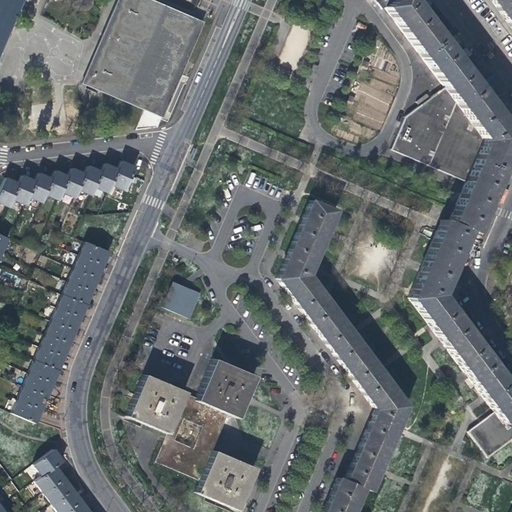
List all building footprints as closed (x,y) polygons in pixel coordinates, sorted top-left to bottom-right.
[(0,0),(0,47),(20,7),(23,0),(0,0)] [(167,93),(196,26),(135,0),(114,0),(109,12),(96,42),(77,85),(156,119),(161,107),(167,93)] [(372,0),(379,9),(382,6),(390,0),(372,0)] [(465,180),(446,222),(471,232),(511,137),(511,134),(410,0),(390,0),(382,6),(441,89),(479,139),(465,180)] [(418,0),(410,0),(511,134),(511,123),(502,110),(479,80),(454,46),(426,9),(418,0)] [(511,0),(489,0),(495,7),(511,30),(511,0)] [(479,139),(441,89),(428,98),(425,94),(415,102),(418,106),(404,117),(389,150),(465,180),(479,139)] [(511,137),(471,232),(476,234),(483,237),(498,201),(511,168),(511,137)] [(118,162),(114,170),(108,185),(121,191),(131,168),(126,166),(118,162)] [(104,193),(108,185),(114,170),(107,167),(101,164),(98,172),(91,188),(104,193)] [(87,196),(91,188),(98,172),(91,169),(85,167),(81,175),(74,191),(87,196)] [(71,199),(74,191),(81,175),(73,172),(68,169),(64,178),(57,193),(71,199)] [(54,202),(57,193),(64,178),(57,174),(51,172),(47,180),(41,196),(54,202)] [(37,203),(41,196),(47,180),(40,177),(34,175),(31,182),(24,198),(37,203)] [(21,206),(24,198),(31,182),(23,179),(18,177),(14,185),(8,200),(21,206)] [(0,206),(4,208),(8,200),(14,185),(7,182),(1,180),(0,181),(0,206)] [(350,463),(342,480),(360,488),(366,491),(403,406),(305,273),(332,210),(308,199),(304,209),(287,248),(274,278),(282,288),(328,349),(361,394),(372,409),(365,426),(350,463)] [(465,262),(476,234),(471,232),(446,222),(434,249),(451,256),(465,262)] [(81,242),(75,256),(99,266),(102,259),(105,252),(81,242)] [(491,412),(481,420),(495,439),(511,426),(511,396),(436,294),(446,270),(451,256),(434,249),(427,246),(405,296),(491,412)] [(99,266),(75,256),(70,268),(93,279),(96,272),(99,266)] [(451,292),(465,262),(451,256),(446,270),(436,294),(511,396),(511,374),(489,344),(461,305),(451,292)] [(90,285),(93,279),(70,268),(64,282),(87,292),(90,285)] [(85,297),(87,292),(64,282),(58,295),(82,305),(85,297)] [(184,288),(183,290),(167,283),(161,297),(159,296),(155,306),(183,318),(193,292),(184,288)] [(79,311),(82,305),(58,295),(52,309),(76,319),(79,311)] [(73,326),(76,319),(52,309),(47,322),(70,332),(73,326)] [(68,338),(70,332),(47,322),(41,335),(65,345),(68,338)] [(62,351),(65,345),(41,335),(36,348),(59,358),(62,351)] [(56,364),(59,358),(36,348),(30,361),(53,371),(56,364)] [(250,376),(206,359),(189,400),(223,414),(232,418),(241,395),(250,376)] [(51,377),(53,371),(30,361),(24,375),(47,385),(51,377)] [(181,392),(137,373),(128,395),(120,416),(162,434),(179,395),(181,392)] [(24,375),(19,388),(42,397),(45,391),(47,385),(24,375)] [(19,388),(14,400),(36,410),(40,402),(42,397),(19,388)] [(150,461),(195,479),(207,450),(223,414),(189,400),(179,395),(162,434),(150,461)] [(14,400),(8,414),(31,424),(34,416),(36,410),(14,400)] [(485,459),(501,447),(495,439),(481,420),(465,432),(485,459)] [(511,444),(511,504),(508,511),(511,511),(511,426),(495,439),(501,447),(509,441),(511,444)] [(28,465),(37,476),(51,466),(58,461),(53,454),(49,449),(28,465)] [(250,468),(207,450),(195,479),(189,491),(232,510),(240,496),(250,468)] [(55,473),(51,466),(37,476),(30,482),(38,493),(59,477),(55,473)] [(63,482),(59,477),(38,493),(47,504),(68,489),(63,482)] [(349,511),(360,488),(342,480),(335,477),(324,503),(319,511),(349,511)] [(72,495),(68,489),(47,504),(53,511),(60,511),(76,500),(72,495)] [(81,507),(76,500),(60,511),(84,511),(85,511),(81,507)]
